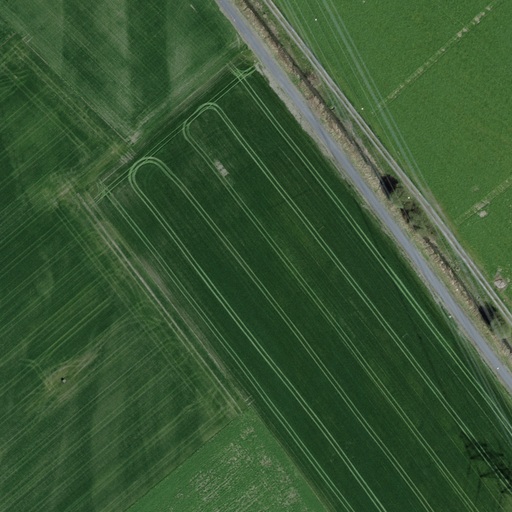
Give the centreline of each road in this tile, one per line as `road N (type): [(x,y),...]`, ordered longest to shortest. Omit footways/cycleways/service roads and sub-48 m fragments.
road 1 (track): [(223,0),(511,384)]
road 2 (track): [(511,319),(267,0)]
